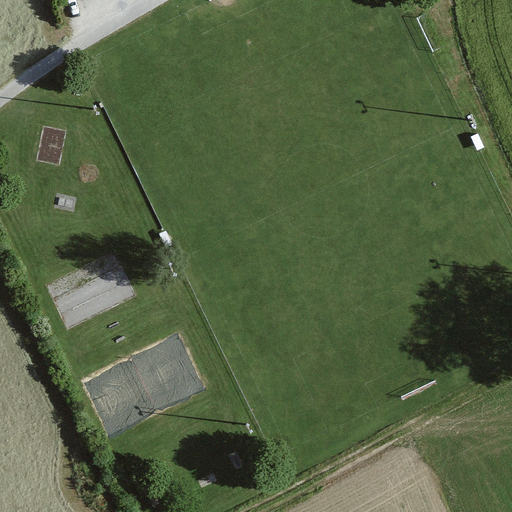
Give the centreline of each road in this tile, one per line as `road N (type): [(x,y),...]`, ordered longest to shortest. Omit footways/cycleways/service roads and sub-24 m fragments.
road 1 (track): [(273,511),(511,380)]
road 2 (residential): [(0,98),(79,42),(93,16),(121,0)]
